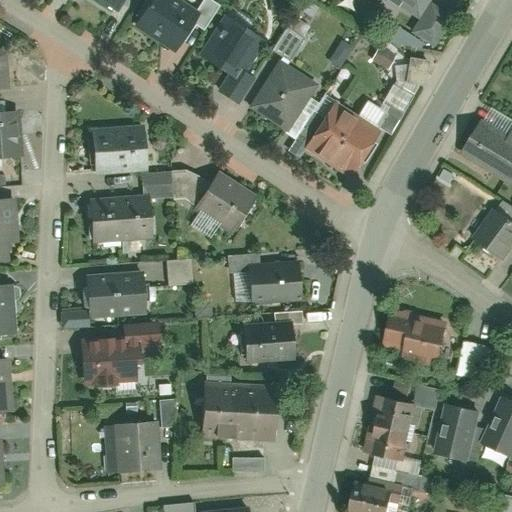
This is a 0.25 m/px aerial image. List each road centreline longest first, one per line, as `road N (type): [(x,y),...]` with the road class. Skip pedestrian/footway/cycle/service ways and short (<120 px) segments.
road 1 (residential): [(53,508),(45,425),(58,27)]
road 2 (residential): [(58,27),(371,230)]
road 3 (tertiary): [(371,230),(507,0)]
road 4 (residential): [(318,479),(53,508)]
road 5 (tertiary): [(318,479),(371,230)]
road 6 (residential): [(371,230),(511,311)]
